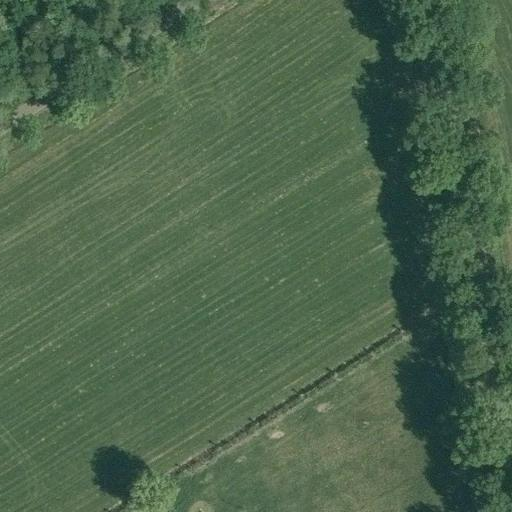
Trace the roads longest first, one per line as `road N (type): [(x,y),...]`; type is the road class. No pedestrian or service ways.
road 1 (unclassified): [(511,492),(436,0)]
road 2 (unclassified): [(0,126),(196,0)]
